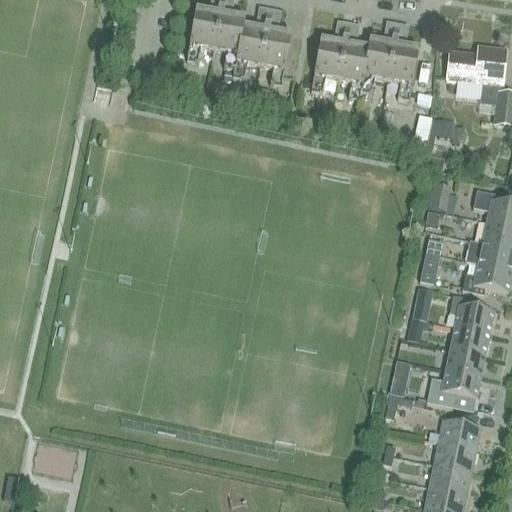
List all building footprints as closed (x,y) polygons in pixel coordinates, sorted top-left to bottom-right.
[(211,0),(210,9),(218,10),(220,0),(211,0)] [(225,0),(223,11),(232,13),(234,0),(232,0),(225,0)] [(256,24),(265,26),(266,14),(258,12),(256,24)] [(213,55),(220,18),(196,13),(186,66),(197,68),(200,52),(213,55)] [(269,27),(279,28),(281,16),(271,14),(269,27)] [(220,18),(213,55),(226,57),(223,73),(233,75),(242,30),(244,22),(220,18)] [(334,39),(342,40),(344,27),(336,26),(334,39)] [(383,40),(391,41),(393,28),(385,27),(383,40)] [(356,43),(358,30),(350,29),(347,41),(356,43)] [(396,42),(405,43),(407,30),(398,29),(396,42)] [(246,68),(260,71),(266,34),(242,30),(233,75),(232,83),(243,85),(246,68)] [(266,34),(260,71),(273,73),(270,90),(280,92),(290,38),(266,34)] [(321,99),(324,82),(337,85),(344,48),(320,44),(310,97),(321,99)] [(368,52),(360,97),(370,99),(373,84),(386,86),(393,49),(369,44),(368,52)] [(359,106),(360,97),(368,52),(344,48),(337,85),(350,87),(347,104),(359,106)] [(386,86),(399,88),(396,104),(408,106),(417,53),(393,49),(386,86)] [(502,89),(503,73),(505,54),(477,51),(476,60),(449,58),(447,84),(480,87),(478,109),(495,111),(497,96),(499,96),(499,89),(502,89)] [(511,129),(511,97),(499,96),(497,96),(495,111),(494,128),(511,129)] [(446,124),(432,122),(430,135),(443,138),(446,124)] [(445,216),(449,193),(434,189),(429,213),(445,216)] [(488,219),(486,227),(511,232),(511,210),(493,206),(495,200),(476,196),(472,216),(488,219)] [(511,254),(511,232),(486,227),(482,248),(482,249),(511,254)] [(428,244),(425,259),(439,262),(442,248),(428,244)] [(511,277),(511,275),(511,254),(482,249),(482,248),(470,246),(467,256),(479,259),(477,270),(511,277)] [(433,290),(439,262),(425,259),(418,287),(433,290)] [(507,299),(511,277),(477,270),(475,281),(465,279),(461,296),(483,300),(485,294),(507,299)] [(414,306),(428,309),(430,297),(431,295),(417,292),(414,306)] [(457,320),(454,332),(489,339),(493,318),(474,314),(476,306),(452,301),(449,319),(457,320)] [(408,339),(421,342),(424,326),(411,324),(408,339)] [(484,360),(489,339),(454,332),(450,353),(484,360)] [(480,382),(484,360),(450,353),(445,375),(480,382)] [(476,404),(480,382),(445,375),(443,386),(431,384),(426,408),(452,413),(455,399),(476,404)] [(395,415),(387,413),(385,423),(393,425),(395,415)] [(443,425),(438,447),(475,455),(480,433),(443,425)] [(471,478),(475,455),(438,447),(433,470),(471,478)] [(395,452),(385,450),(384,460),(393,462),(395,452)] [(382,470),(391,472),(393,462),(384,460),(382,470)] [(466,500),(471,478),(433,470),(429,493),(466,500)] [(17,478),(12,500),(20,502),(25,480),(17,478)] [(463,511),(466,500),(429,493),(424,511),(463,511)] [(376,494),(374,504),(384,506),(386,496),(376,494)]
